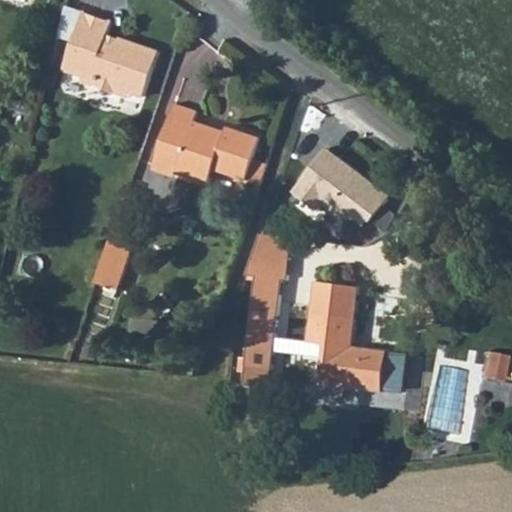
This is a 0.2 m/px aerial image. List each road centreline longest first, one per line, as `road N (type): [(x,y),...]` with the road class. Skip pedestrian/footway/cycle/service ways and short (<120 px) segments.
road 1 (residential): [(218,0),(511,228)]
road 2 (unknown): [(299,62),(284,310),(291,380)]
